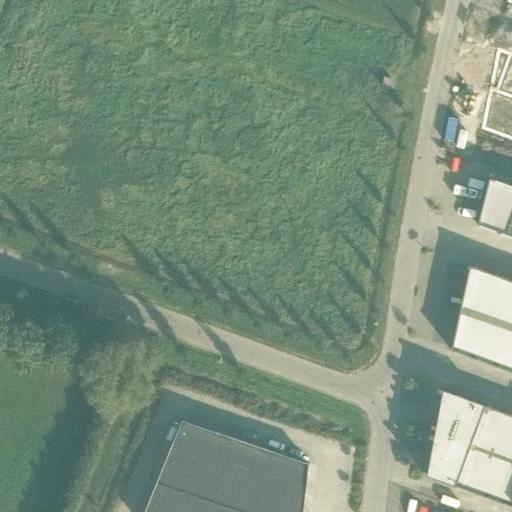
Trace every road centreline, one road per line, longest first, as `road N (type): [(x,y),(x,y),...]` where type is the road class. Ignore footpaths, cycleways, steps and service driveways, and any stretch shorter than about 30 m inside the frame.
road 1 (unclassified): [(0,260),(385,404)]
road 2 (unclassified): [(460,0),(385,404)]
